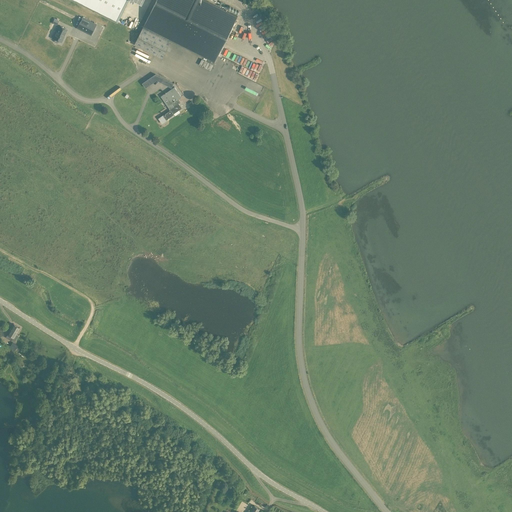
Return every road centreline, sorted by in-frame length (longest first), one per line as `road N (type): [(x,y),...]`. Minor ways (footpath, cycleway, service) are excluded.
road 1 (unclassified): [(327,511),(275,485),(158,389),(0,300)]
road 2 (track): [(74,347),(92,304),(0,249)]
